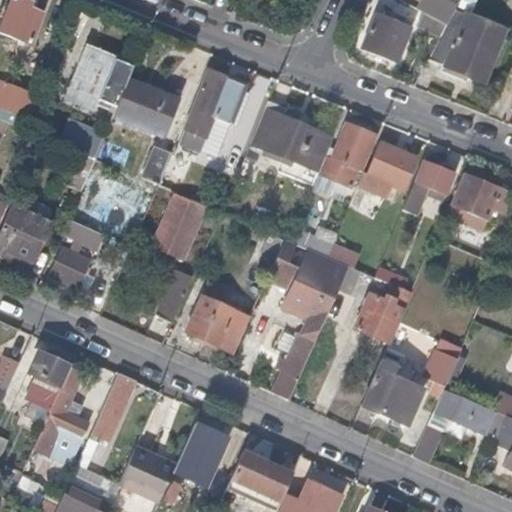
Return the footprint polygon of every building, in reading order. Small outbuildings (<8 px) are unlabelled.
[(27,0),(7,0),(0,17),(0,34),(27,45),(39,16),(27,12),(29,6),(26,4),(27,0)] [(444,25),(452,10),(454,7),(439,0),(425,0),(419,12),(423,14),(444,25)] [(437,38),(425,61),(479,82),(496,39),(500,40),(504,28),(462,11),(460,12),(452,10),(444,25),(437,38)] [(394,64),(410,30),(400,26),(401,21),(384,12),(381,18),(374,15),(359,50),(394,64)] [(416,28),(437,38),(444,25),(423,14),(416,28)] [(124,77),(128,69),(82,50),(63,96),(109,115),(124,77)] [(181,129),(177,127),(173,140),(210,156),(240,88),(205,73),(181,129)] [(180,99),(124,77),(109,115),(108,118),(163,140),(180,99)] [(0,121),(4,124),(16,128),(24,109),(30,95),(0,84),(0,121)] [(38,98),(30,95),(24,109),(32,113),(38,98)] [(285,110),(266,101),(248,143),(315,172),(322,156),(329,140),(282,119),(285,110)] [(66,150),(90,160),(101,134),(77,124),(66,150)] [(322,156),(315,172),(315,174),(347,187),(353,170),(359,173),(374,136),(345,124),(330,160),(322,156)] [(21,145),(32,150),(37,137),(26,133),(21,145)] [(365,175),(359,173),(352,188),(366,194),(372,179),(400,191),(414,157),(377,142),(365,175)] [(166,155),(162,166),(175,172),(184,149),(171,144),(166,155)] [(136,179),(153,186),(162,166),(166,155),(149,148),(136,179)] [(243,156),(235,176),(247,182),(255,161),(243,156)] [(451,174),(419,160),(399,209),(413,215),(424,188),(442,196),(451,174)] [(79,193),(89,167),(77,162),(67,189),(79,193)] [(162,166),(153,186),(166,191),(175,172),(162,166)] [(484,183),(477,180),(462,174),(449,206),(459,210),(454,223),(480,234),(489,209),(503,214),(511,193),(484,183)] [(479,174),(477,180),(484,183),(486,176),(479,174)] [(198,214),(216,222),(220,213),(171,193),(149,248),(179,261),(198,214)] [(10,201),(0,223),(0,261),(27,272),(50,218),(10,201)] [(65,220),(57,236),(69,241),(75,225),(65,220)] [(278,376),(270,395),(286,403),(333,290),(343,267),(323,258),(286,242),(280,239),(263,282),(286,291),(279,309),(288,312),(289,308),(309,316),(309,320),(303,322),(298,335),(295,334),(283,365),(278,364),(274,375),(278,376)] [(75,291),(88,261),(77,256),(79,249),(70,245),(67,252),(60,248),(47,278),(75,291)] [(343,267),(333,290),(347,295),(356,272),(343,267)] [(374,267),(369,278),(387,286),(406,294),(411,282),(374,267)] [(156,318),(171,325),(192,277),(176,271),(156,318)] [(406,294),(387,286),(382,297),(380,296),(378,300),(365,295),(362,296),(359,299),(358,304),(359,306),(350,328),(385,344),(406,294)] [(185,335),(230,356),(247,319),(200,299),(185,335)] [(441,387),(459,347),(438,338),(421,378),(441,387)] [(68,371),(68,370),(37,355),(28,375),(34,377),(22,403),(48,415),(68,371)] [(0,361),(0,390),(4,392),(17,363),(2,356),(0,361)] [(376,410),(375,414),(405,427),(420,390),(373,370),(360,403),(376,410)] [(80,377),(68,371),(48,415),(32,450),(47,457),(53,444),(58,431),(70,435),(67,444),(70,445),(76,449),(86,427),(75,422),(81,408),(68,402),(80,377)] [(135,383),(117,375),(90,434),(109,442),(135,383)] [(437,394),(408,458),(424,465),(438,432),(440,430),(439,429),(442,421),(463,430),(493,442),(502,421),(437,394)] [(360,403),(358,407),(375,414),(376,410),(360,403)] [(511,420),(504,417),(502,421),(493,442),(491,446),(509,454),(502,468),(511,472),(511,420)] [(440,430),(438,432),(458,441),(463,430),(442,421),(439,429),(440,430)] [(226,442),(193,426),(172,473),(187,479),(206,488),(218,461),(226,442)] [(67,451),(70,445),(67,444),(70,435),(58,431),(53,444),(67,451)] [(174,467),(134,449),(117,486),(157,504),(172,473),(174,467)] [(273,511),(275,511),(281,500),(292,476),(242,453),(224,491),(246,502),(243,510),(248,511),(250,511),(254,503),(273,511)] [(116,488),(74,469),(66,488),(102,504),(108,507),(116,488)] [(8,471),(0,489),(0,496),(9,501),(20,476),(8,471)] [(20,476),(9,501),(23,509),(37,479),(22,471),(20,476)] [(157,504),(156,506),(168,511),(172,511),(187,479),(172,473),(157,504)] [(275,511),(334,511),(339,502),(305,486),(296,507),(281,500),(275,511)] [(98,511),(102,504),(66,488),(55,511),(98,511)]
